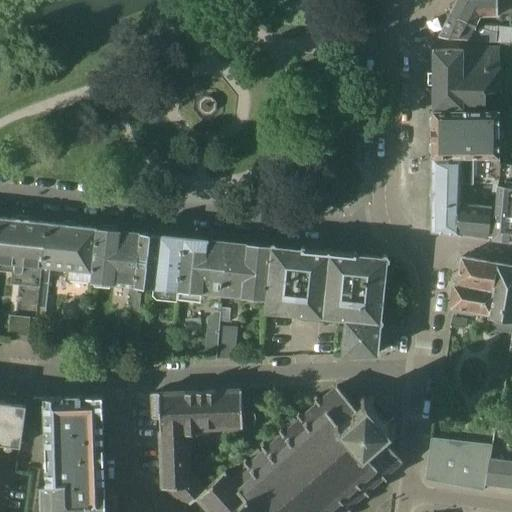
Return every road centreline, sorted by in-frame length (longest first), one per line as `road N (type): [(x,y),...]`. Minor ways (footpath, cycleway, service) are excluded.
road 1 (residential): [(390,227),(0,193)]
road 2 (residential): [(34,379),(424,374)]
road 3 (residential): [(390,227),(383,201),(389,0)]
road 4 (residential): [(408,238),(434,283),(424,374)]
road 5 (unknown): [(118,376),(120,510)]
road 6 (residential): [(22,511),(34,379)]
